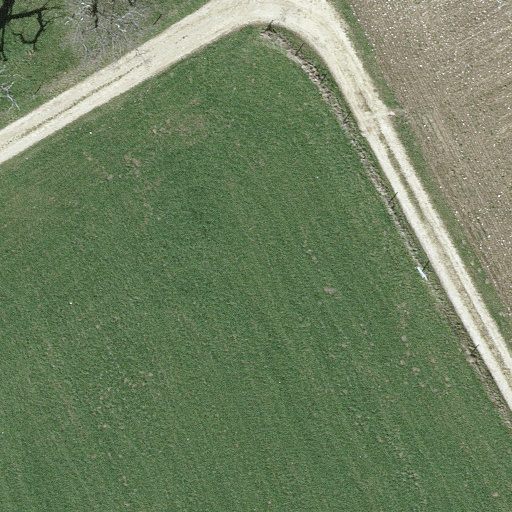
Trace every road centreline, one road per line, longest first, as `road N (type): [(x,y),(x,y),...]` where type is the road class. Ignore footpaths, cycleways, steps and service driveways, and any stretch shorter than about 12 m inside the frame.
road 1 (track): [(511,377),(303,0)]
road 2 (track): [(246,0),(0,149)]
